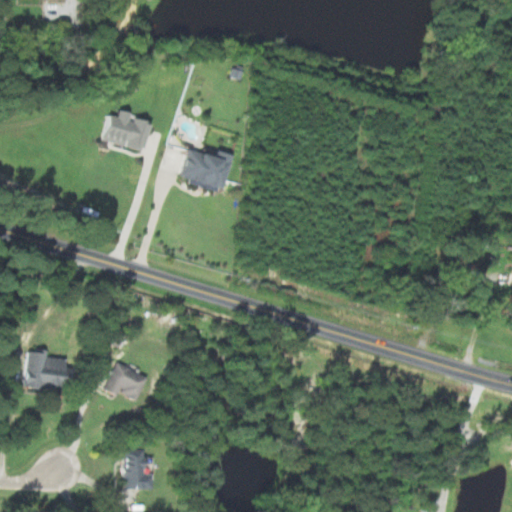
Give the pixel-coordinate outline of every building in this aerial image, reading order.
[(95,139),(136,150),(144,120),(111,111),(110,116),(102,113),(95,139)] [(226,154),(211,150),(209,156),(182,149),(173,179),(216,191),(226,154)] [(18,386),(58,390),(61,355),(21,352),(18,386)] [(98,390),(111,396),(113,392),(130,400),(142,376),(111,362),(98,390)] [(145,489),(146,473),(138,473),(139,449),(117,449),(116,488),(145,489)]
